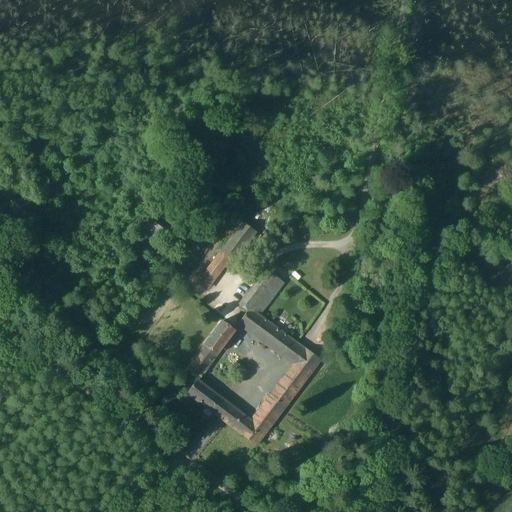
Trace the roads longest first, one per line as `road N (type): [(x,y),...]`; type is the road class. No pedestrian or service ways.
road 1 (residential): [(258,511),(0,331)]
road 2 (residential): [(406,0),(371,203),(350,249)]
